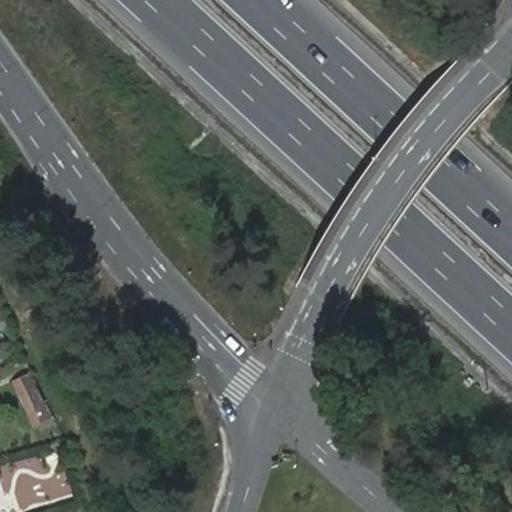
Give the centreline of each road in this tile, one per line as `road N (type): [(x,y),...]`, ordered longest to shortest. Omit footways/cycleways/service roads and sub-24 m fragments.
road 1 (motorway): [(157,0),(511,327)]
road 2 (motorway): [(0,69),(142,269),(274,406)]
road 3 (primary): [(511,50),(407,169),(323,300),(274,406)]
road 4 (motorway): [(511,235),(257,0)]
road 5 (primary): [(274,406),(392,511)]
